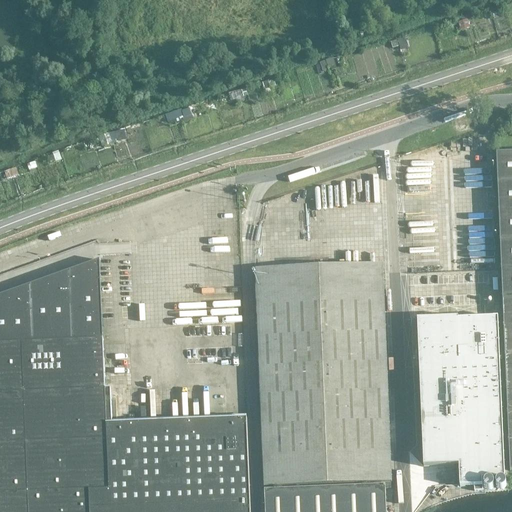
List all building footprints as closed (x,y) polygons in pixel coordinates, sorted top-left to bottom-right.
[(169,113),(171,123),(194,117),(191,107),(169,113)] [(511,153),(497,154),(498,183),(511,182),(511,153)] [(511,182),(498,183),(499,212),(511,211),(511,182)] [(511,211),(499,212),(500,241),(511,240),(511,211)] [(511,240),(500,241),(501,270),(511,269),(511,240)] [(0,511),(250,511),(247,421),(112,426),(111,390),(105,391),(100,262),(0,297),(0,511)] [(511,269),(501,270),(503,298),(511,297),(511,269)] [(511,297),(503,298),(504,327),(511,326),(511,297)] [(496,315),(416,318),(422,480),(502,477),(496,315)] [(265,491),(265,511),(385,511),(385,486),(265,491)]
